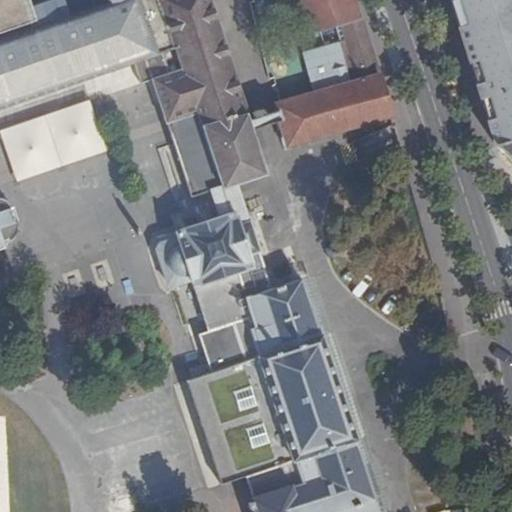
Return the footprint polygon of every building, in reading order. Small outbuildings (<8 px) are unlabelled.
[(377,511),(300,277),(269,286),(234,182),(265,172),(250,126),(247,116),(208,0),(124,0),(39,27),(29,0),(0,0),(0,245),(5,243),(10,239),(12,236),(12,231),(11,221),(9,215),(4,207),(0,204),(0,108),(132,66),(141,89),(152,85),(191,200),(210,193),(219,219),(176,234),(178,241),(158,248),(156,251),(167,285),(170,285),(190,278),(194,286),(235,271),(250,315),(196,332),(209,370),(184,378),(219,482),(244,474),(252,498),(250,498),(251,500),(246,502),(248,509),(250,508),(251,511),(254,510),(254,511),(377,511)] [(285,143),(389,116),(360,18),(354,0),(298,0),(308,34),(338,25),(344,23),(347,23),(351,34),(347,35),(346,32),(340,34),(342,41),(301,52),(314,93),(274,103),(275,107),(275,108),(278,118),(285,143)] [(451,0),(460,26),(467,24),(459,0),(451,0)] [(511,158),(511,0),(459,0),(467,24),(460,26),(471,62),(479,59),(485,80),(478,82),(483,99),(490,97),(497,118),(489,119),(497,147),(499,146),(511,157),(511,158)] [(346,32),(344,23),(338,25),(340,34),(346,32)] [(471,62),(478,82),(485,80),(479,59),(471,62)] [(483,99),(489,119),(497,118),(490,97),(483,99)] [(0,135),(15,181),(105,151),(88,99),(0,128),(0,135)] [(265,122),(278,118),(275,108),(275,107),(262,112),(247,116),(250,126),(265,122)] [(446,506),(466,504),(463,454),(444,455),(446,506)]
